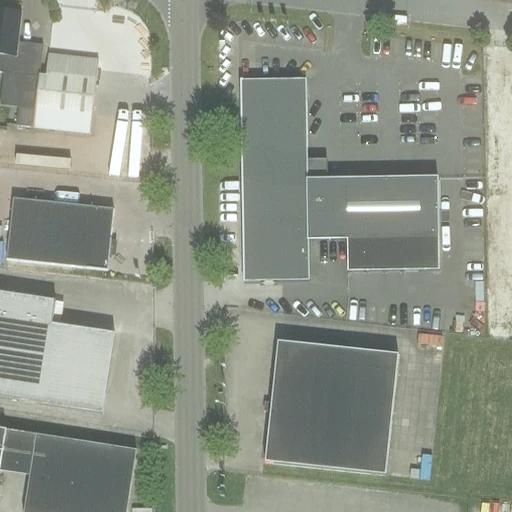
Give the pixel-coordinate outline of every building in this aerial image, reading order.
[(0,72),(4,73),(40,76),(41,76),(44,46),(19,43),(22,14),(0,11),(0,72)] [(97,83),(99,62),(49,56),(47,77),(41,76),(40,76),(34,129),(91,135),(93,115),(97,83)] [(17,128),(34,129),(40,76),(4,73),(1,108),(19,110),(17,128)] [(247,283),(310,282),(309,242),(347,241),(348,272),(438,270),(437,178),(327,180),(308,161),(307,81),(244,82),(244,81),(241,81),(244,283),(247,283)] [(511,134),(495,135),(497,235),(511,235),(511,134)] [(109,272),(115,210),(14,200),(7,261),(109,272)] [(0,293),(0,399),(103,415),(116,335),(53,325),(57,302),(0,293)] [(386,477),(399,356),(279,343),(272,404),(266,403),(265,413),(271,413),(266,464),(386,477)] [(0,430),(0,472),(31,477),(25,511),(128,511),(138,452),(0,430)]
